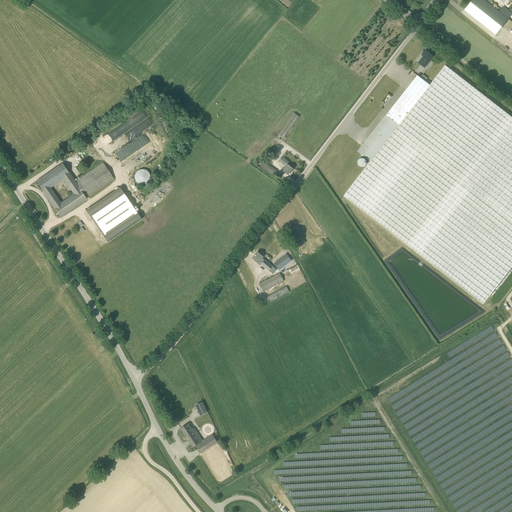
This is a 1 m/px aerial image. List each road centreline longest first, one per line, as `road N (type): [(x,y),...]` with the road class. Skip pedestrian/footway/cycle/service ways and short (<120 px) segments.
road 1 (unclassified): [(132,376),(171,346),(417,23)]
road 2 (unclassified): [(132,376),(0,166)]
road 3 (unclassified): [(217,510),(179,465),(132,376)]
road 4 (unclassified): [(511,99),(417,23)]
